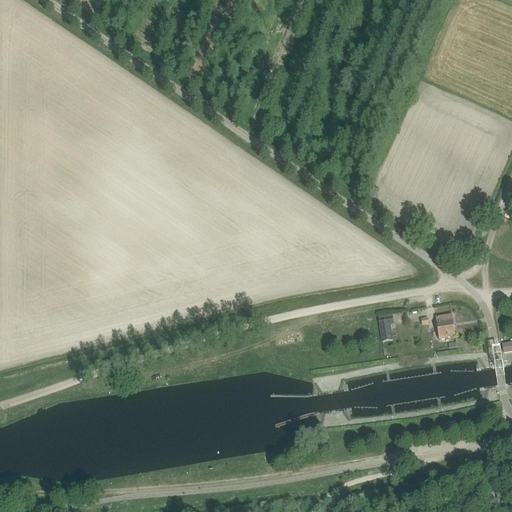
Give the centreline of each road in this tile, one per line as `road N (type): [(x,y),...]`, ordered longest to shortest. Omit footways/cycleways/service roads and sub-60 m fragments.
road 1 (unclassified): [(475,291),(54,0)]
road 2 (unclassified): [(0,405),(301,314),(449,287),(475,291)]
road 3 (track): [(429,451),(217,483),(0,491)]
road 4 (track): [(511,293),(475,291),(511,180)]
road 5 (track): [(315,511),(338,489),(440,454)]
road 6 (unclassified): [(511,414),(492,325),(475,291)]
